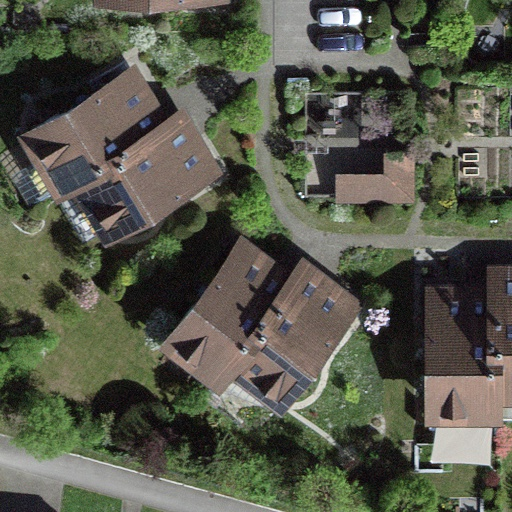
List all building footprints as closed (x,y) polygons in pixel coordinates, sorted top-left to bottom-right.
[(76,95),(74,104),(33,128),(65,182),(82,171),(160,126),(128,72),(92,93),(83,90),(76,95)] [(174,190),(209,169),(177,116),(160,126),(82,171),(114,225),(155,201),(164,204),(171,199),(174,190)] [(409,194),(409,150),(397,150),(397,178),(392,183),(339,183),(339,194),(409,194)] [(199,286),(200,295),(172,333),(221,371),(234,355),(289,284),(239,246),(214,278),(204,279),(199,286)] [(325,339),(351,306),(301,268),(289,284),(234,355),(283,393),(312,356),(321,355),(327,348),(325,339)] [(511,274),(495,274),(495,294),(495,384),(511,383),(511,274)] [(426,350),(432,357),(432,404),(495,404),(495,384),(495,294),(432,294),(432,335),(426,342),(426,350)]
